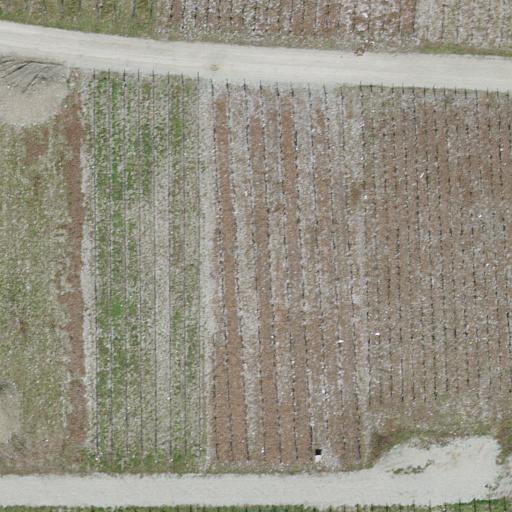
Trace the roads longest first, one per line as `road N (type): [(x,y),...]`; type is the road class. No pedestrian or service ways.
road 1 (track): [(511,70),(58,51),(0,37)]
road 2 (track): [(0,508),(440,505)]
